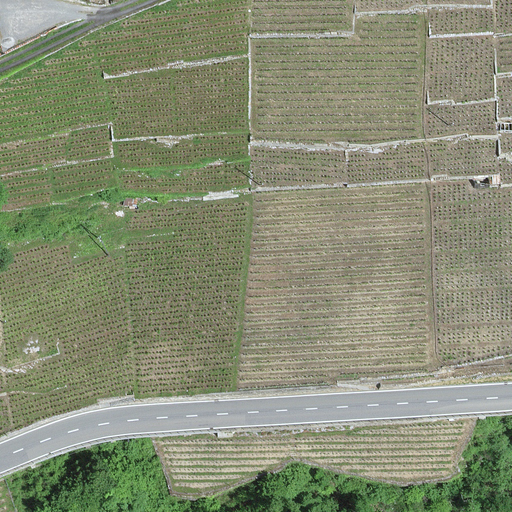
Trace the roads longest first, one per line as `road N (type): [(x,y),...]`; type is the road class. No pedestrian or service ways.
road 1 (primary): [(511,396),(128,419),(0,456)]
road 2 (track): [(0,66),(150,0)]
